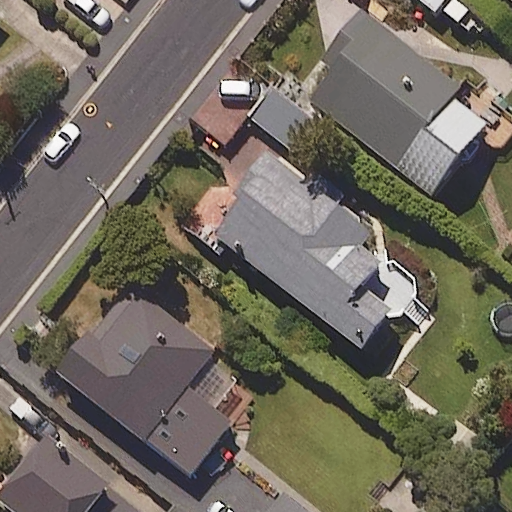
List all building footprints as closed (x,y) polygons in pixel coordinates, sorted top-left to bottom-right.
[(449,0),(422,0),(439,13),(449,0)] [(511,139),(511,137),(364,10),(325,56),(347,75),(320,107),(429,200),(485,135),(503,150),(511,139)] [(270,95),(237,68),(195,119),(228,147),(270,95)] [(327,129),(281,91),(256,122),(302,159),(327,129)] [(377,230),(275,151),(213,230),(365,349),(413,287),(363,248),(377,230)] [(219,353),(135,287),(64,376),(193,477),(237,422),(193,387),(219,353)] [(141,511),(49,434),(0,491),(0,498),(16,511),(141,511)] [(309,511),(237,458),(203,503),(192,494),(178,511),(309,511)]
